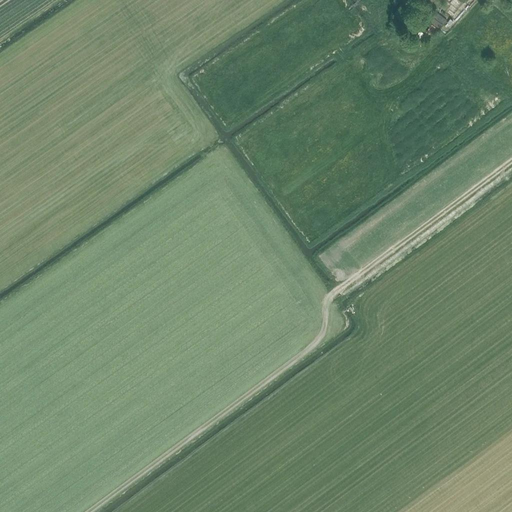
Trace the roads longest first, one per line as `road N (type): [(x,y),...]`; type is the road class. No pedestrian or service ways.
road 1 (track): [(90,511),(316,339),(334,294)]
road 2 (track): [(334,294),(511,162)]
road 3 (track): [(334,294),(317,296),(210,142)]
